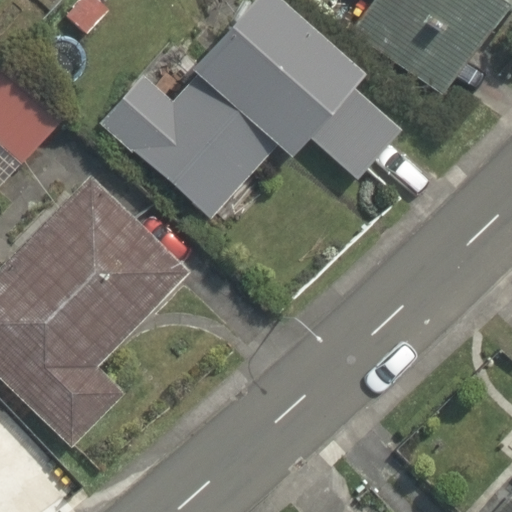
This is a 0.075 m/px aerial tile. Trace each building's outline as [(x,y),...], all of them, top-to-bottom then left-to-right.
[(369,194),(411,144),(377,107),(389,92),(280,0),(268,0),(234,41),(203,15),(170,54),(190,71),(177,86),(157,69),(106,128),(237,239),(300,166),(319,182),(335,164),(369,194)] [(445,105),(511,32),(511,0),(377,0),(393,10),(370,35),(445,105)] [(75,128),(6,65),(0,71),(0,201),(32,166),(36,170),(75,128)] [(206,281),(94,176),(0,281),(0,370),(79,443),(131,387),(119,375),(206,281)] [(511,511),(511,467),(470,511),(511,511)]
